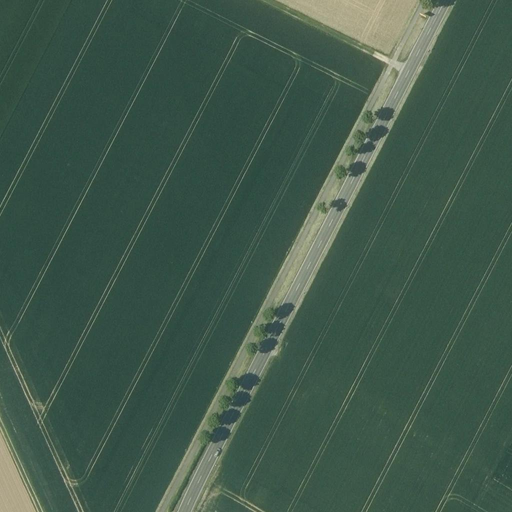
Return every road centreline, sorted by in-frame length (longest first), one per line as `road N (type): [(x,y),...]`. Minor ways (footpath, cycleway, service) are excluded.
road 1 (secondary): [(445,0),(184,511)]
road 2 (track): [(408,71),(260,0)]
